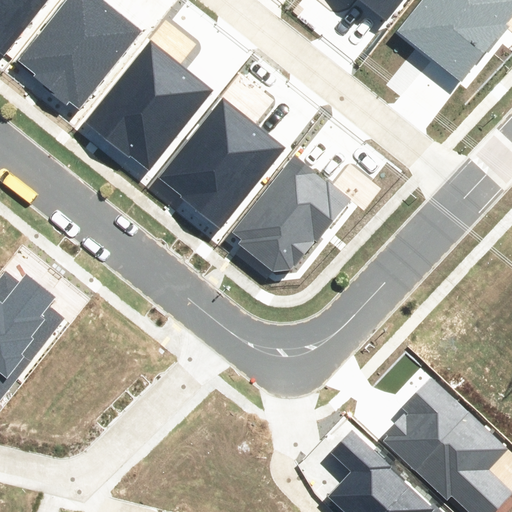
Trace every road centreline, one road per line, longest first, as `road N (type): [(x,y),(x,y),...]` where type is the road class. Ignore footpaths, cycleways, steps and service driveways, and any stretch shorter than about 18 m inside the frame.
road 1 (residential): [(230,327),(300,347),(327,340),(472,188)]
road 2 (residential): [(234,0),(472,188)]
road 3 (residential): [(0,144),(230,327)]
road 4 (residential): [(230,327),(92,468),(53,469),(0,456)]
